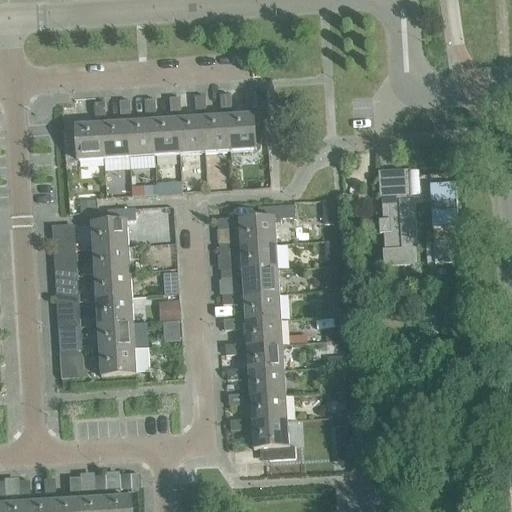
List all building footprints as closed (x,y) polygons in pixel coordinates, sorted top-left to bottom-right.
[(245,95),(246,109),(256,109),(255,95),(245,95)] [(220,97),(221,111),(231,110),(230,96),(220,97)] [(195,98),(195,113),(206,112),(205,98),(195,98)] [(169,100),(170,114),(181,113),(180,99),(169,100)] [(155,101),(152,101),(144,101),(145,116),(156,115),(155,101)] [(119,103),(120,117),(130,117),(130,102),(119,103)] [(94,105),(95,119),(105,118),(104,104),(94,105)] [(253,117),(228,118),(230,154),(255,152),(255,153),(256,152),(254,116),(252,116),(253,117)] [(228,118),(202,120),(205,155),(230,154),(228,118)] [(202,120),(177,122),(179,157),(205,155),(202,120)] [(177,122),(152,123),(154,158),(179,157),(177,122)] [(152,123),(127,125),(129,160),(154,158),(152,123)] [(127,125),(102,126),(104,161),(129,160),(127,125)] [(104,161),(102,126),(77,128),(77,127),(76,127),(78,164),(79,163),(104,161)] [(415,206),(421,206),(419,181),(409,182),(409,172),(378,174),(379,199),(382,199),(383,222),(379,222),(379,236),(384,236),(385,251),(382,252),(383,269),(418,267),(415,206)] [(419,178),(419,181),(421,206),(431,205),(433,245),(426,245),(427,267),(461,265),(456,176),(419,178)] [(169,186),(156,187),(156,188),(157,198),(169,197),(169,186)] [(156,188),(144,188),(144,199),(157,198),(156,188)] [(95,203),(80,204),(80,216),(96,215),(95,203)] [(334,203),(322,204),(323,216),(335,215),(334,203)] [(258,210),(259,222),(275,221),(295,220),(294,208),(258,210)] [(135,212),(107,214),(107,225),(108,225),(127,223),(127,225),(136,224),(135,212)] [(217,221),(218,232),(232,231),(231,221),(217,221)] [(239,224),(241,249),(276,247),(275,222),(275,221),(259,222),(239,223),(239,224)] [(92,227),(93,252),(129,250),(127,225),(127,223),(108,225),(107,225),(91,226),(91,227),(92,227)] [(53,246),(53,255),(75,254),(75,245),(53,246)] [(219,247),(219,257),(234,256),(233,246),(219,247)] [(241,249),(243,274),(278,272),(276,247),(241,249)] [(93,252),(95,277),(130,275),(129,250),(93,252)] [(54,272),(55,280),(77,279),(76,270),(54,272)] [(220,272),(221,282),(235,281),(235,271),(220,272)] [(243,274),(244,300),(279,297),(278,272),(243,274)] [(95,277),(96,302),(132,300),(130,275),(95,277)] [(177,286),(164,287),(165,297),(178,296),(177,286)] [(56,297),(57,305),(79,304),(78,295),(56,297)] [(222,297),(223,307),(237,307),(236,296),(222,297)] [(244,300),(246,325),(281,323),(279,297),(244,300)] [(96,302),(98,327),(133,325),(132,300),(96,302)] [(179,303),(166,304),(167,323),(180,322),(179,303)] [(340,307),(328,308),(329,321),(341,320),(340,307)] [(58,322),(58,331),(80,329),(80,320),(58,322)] [(224,322),(224,333),(238,332),(238,321),(224,322)] [(246,325),(247,350),(282,348),(281,323),(246,325)] [(98,327),(100,352),(135,350),(133,325),(98,327)] [(59,347),(60,356),(82,354),(81,346),(59,347)] [(225,347),(226,358),(240,357),(239,346),(225,347)] [(247,350),(249,375),(284,373),(282,348),(247,350)] [(135,350),(100,352),(101,377),(101,379),(137,376),(137,375),(136,375),(135,350)] [(61,372),(61,381),(83,380),(83,371),(61,372)] [(227,372),(227,376),(227,383),(241,382),(241,372),(227,372)] [(249,375),(250,400),(286,398),(284,373),(249,375)] [(228,398),(229,408),(243,407),(242,397),(228,398)] [(250,400),(252,425),(287,423),(286,398),(250,400)] [(230,423),(230,433),(245,432),(244,422),(230,423)] [(287,423),(252,425),(254,450),(253,450),(253,452),(269,451),(270,463),(296,462),(296,449),(289,449),(289,448),(287,423)] [(118,478),(119,492),(129,491),(128,477),(118,478)] [(93,479),(94,493),(104,493),(103,478),(93,479)] [(68,481),(68,495),(79,494),(78,480),(68,481)] [(53,482),(50,482),(42,482),(43,496),(54,496),(53,482)] [(17,484),(18,498),(29,497),(28,483),(17,484)] [(125,499),(101,501),(101,511),(127,511),(127,499),(125,499)] [(101,511),(101,501),(75,502),(76,511),(101,511)] [(76,511),(75,502),(50,504),(50,511),(76,511)]
